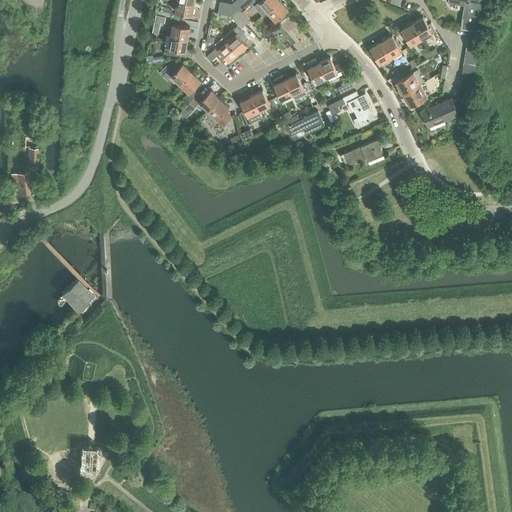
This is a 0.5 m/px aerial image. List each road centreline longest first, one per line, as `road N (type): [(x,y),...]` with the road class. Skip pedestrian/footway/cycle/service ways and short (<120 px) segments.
road 1 (residential): [(511,212),(461,214),(436,202),(388,101),(337,37)]
road 2 (residential): [(337,37),(232,88),(198,57),(209,0)]
road 3 (unclassified): [(0,239),(81,187),(116,86)]
